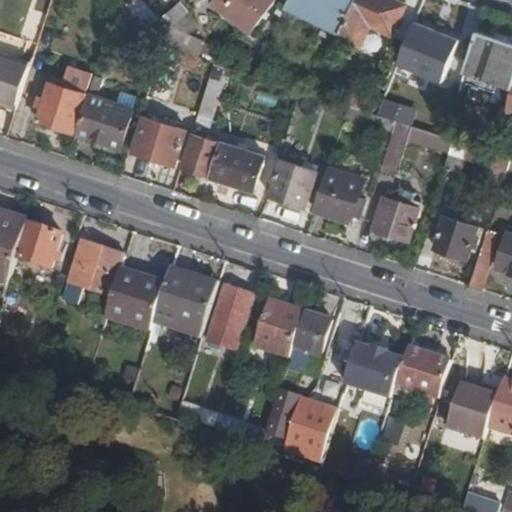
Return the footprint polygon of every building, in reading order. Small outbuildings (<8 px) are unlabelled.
[(119,2),(117,0),(107,0),(104,16),(114,19),(119,2)] [(139,0),(132,0),(125,7),(146,30),(159,19),(139,0)] [(180,0),(161,17),(170,28),(173,26),(190,11),(180,0)] [(214,0),(212,3),(252,33),(275,0),(214,0)] [(357,0),(290,0),(285,11),(310,22),(307,28),(337,43),(339,38),(357,0)] [(392,0),(357,0),(339,38),(360,49),(370,25),(391,35),(404,5),(392,0)] [(119,2),(114,19),(136,33),(162,49),(165,40),(161,37),(146,30),(125,7),(119,2)] [(159,19),(146,30),(161,37),(170,28),(161,17),(159,19)] [(400,67),(452,87),(470,41),(418,21),(400,67)] [(43,26),(30,67),(56,75),(64,51),(51,46),(56,30),(43,26)] [(161,37),(165,40),(174,44),(180,47),(200,55),(205,41),(173,26),(170,28),(161,37)] [(511,43),(478,32),(466,73),(496,83),(494,91),(491,99),(508,105),(511,92),(511,43)] [(203,57),(200,55),(180,47),(176,55),(200,65),(203,57)] [(29,69),(0,58),(0,104),(16,110),(29,69)] [(89,96),(96,76),(66,66),(59,86),(51,83),(39,121),(69,131),(82,93),(89,96)] [(496,83),(466,73),(463,81),(494,91),(496,83)] [(105,80),(96,76),(89,96),(92,96),(79,135),(123,149),(136,110),(99,98),(105,80)] [(353,92),(349,105),(365,110),(373,112),(376,100),(353,92)] [(209,105),(203,104),(200,113),(206,115),(209,105)] [(393,132),(397,120),(378,114),(373,112),(365,110),(349,105),(346,116),(393,132)] [(187,131),(146,118),(135,151),(177,165),(187,131)] [(454,138),(445,136),(397,120),(393,132),(381,170),(396,175),(408,138),(450,152),(454,138)] [(267,158),(195,134),(185,167),(257,191),(267,158)] [(511,157),(493,152),(454,138),(450,152),(446,167),(461,172),(467,154),(509,168),(511,157)] [(319,172),(283,161),(271,195),(277,197),(274,203),(287,207),(289,201),(307,207),(319,172)] [(331,162),(329,168),(365,180),(367,174),(331,162)] [(365,180),(329,168),(316,210),(352,222),(355,212),(361,214),(367,200),(360,198),(365,180)] [(415,199),(417,194),(401,189),(397,203),(385,199),(375,228),(409,240),(422,202),(415,199)] [(0,286),(9,289),(29,223),(0,213),(0,286)] [(484,228),(446,216),(436,248),(468,258),(477,236),(481,237),(484,228)] [(52,270),(63,236),(32,226),(22,260),(52,270)] [(498,233),(488,230),(470,286),(482,290),(498,233)] [(511,232),(510,231),(497,267),(511,271),(511,232)] [(122,271),(126,258),(83,243),(70,284),(71,284),(65,304),(80,309),(87,290),(113,299),(122,271)] [(158,315),(167,286),(122,271),(113,299),(109,313),(154,327),(155,323),(158,315)] [(220,287),(171,271),(167,286),(158,315),(205,331),(220,287)] [(240,356),(258,299),(225,288),(207,344),(240,356)] [(292,356),(306,314),(271,303),(258,345),(292,356)] [(332,322),(306,314),(292,356),(289,366),(295,368),(297,363),(304,365),(308,352),(321,356),(332,322)] [(203,338),(205,331),(158,315),(155,323),(203,338)] [(357,321),(339,315),(326,356),(331,358),(335,346),(348,350),(357,321)] [(374,353),(358,347),(345,387),(392,403),(398,387),(405,364),(389,358),(390,355),(376,350),(374,353)] [(410,349),(405,364),(398,387),(441,401),(453,363),(410,349)] [(511,382),(505,381),(499,399),(490,428),(511,434),(511,382)] [(490,428),(499,399),(464,388),(450,434),(485,445),(490,428)] [(280,393),(266,435),(288,442),(302,400),(280,393)] [(288,442),(285,452),(321,464),(334,422),(305,413),(308,402),(307,401),(302,400),(288,442)] [(182,402),(178,416),(216,429),(220,416),(182,402)] [(481,473),(503,480),(509,459),(511,459),(511,443),(493,438),(481,473)] [(343,471),(368,480),(373,462),(350,453),(343,471)] [(427,469),(456,479),(460,465),(431,455),(427,469)] [(475,473),(473,482),(479,483),(481,475),(475,473)] [(470,490),(463,511),(466,511),(497,511),(501,500),(470,490)] [(511,511),(511,495),(509,495),(503,511),(511,511)]
